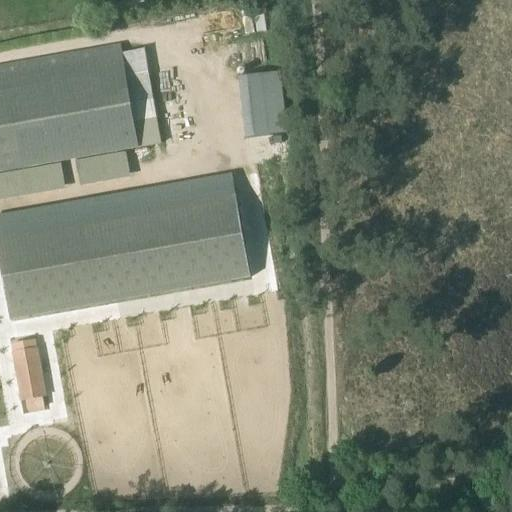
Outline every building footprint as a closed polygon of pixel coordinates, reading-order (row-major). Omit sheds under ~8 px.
[(0,178),(139,153),(119,48),(0,69),(0,178)] [(242,142),(290,137),(283,73),(235,78),(242,142)] [(127,158),(77,167),(80,183),(130,174),(127,158)] [(62,169),(0,180),(0,197),(65,186),(62,169)] [(233,176),(0,217),(0,264),(10,322),(251,279),(244,243),(243,233),(236,196),(233,176)] [(37,341),(11,347),(12,355),(11,355),(21,404),(34,401),(47,399),(38,349),(37,341)]
